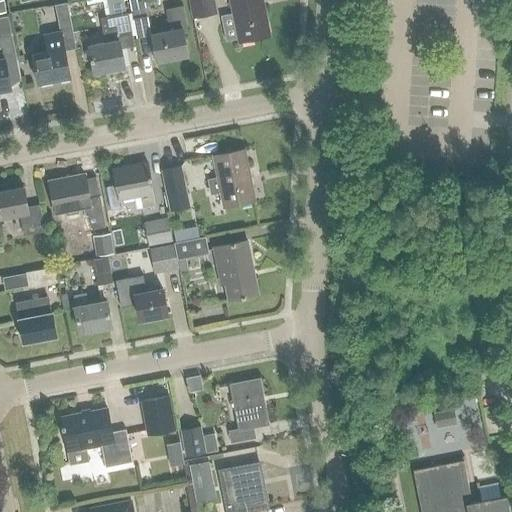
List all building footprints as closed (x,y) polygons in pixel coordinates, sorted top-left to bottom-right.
[(105,0),(109,17),(125,14),(122,0),(105,0)] [(140,0),(127,0),(131,18),(144,15),(140,0)] [(239,42),(270,36),(262,0),(189,0),(193,17),(217,12),(214,0),(231,0),(234,13),(221,16),(226,41),(239,39),(239,42)] [(170,31),(151,34),(156,61),(188,55),(183,29),(187,28),(183,6),(166,9),(170,31)] [(104,44),(89,47),(94,73),(124,67),(119,42),(132,40),(127,13),(125,14),(109,17),(100,19),(104,44)] [(70,18),(56,20),(59,32),(47,34),(51,51),(32,54),(38,84),(70,78),(65,51),(76,49),(70,18)] [(0,91),(11,90),(6,63),(17,61),(12,35),(0,37),(0,91)] [(216,178),(208,180),(211,195),(220,194),(222,207),(224,207),(254,201),(244,150),(214,155),(212,156),(216,178)] [(147,163),(113,169),(118,198),(140,194),(142,207),(153,205),(151,194),(153,193),(147,163)] [(181,168),(162,172),(170,213),(190,209),(181,168)] [(85,175),(50,181),(55,213),(84,208),(92,229),(105,227),(100,195),(99,196),(97,184),(96,177),(86,179),(85,175)] [(23,187),(0,191),(0,218),(19,214),(24,235),(45,231),(39,204),(27,206),(23,187)] [(168,220),(144,224),(148,244),(171,240),(168,220)] [(181,225),(172,227),(175,242),(184,241),(182,229),(181,225)] [(113,254),(110,233),(93,236),(96,257),(113,254)] [(175,242),(178,259),(186,257),(207,253),(204,237),(184,241),(175,242)] [(226,283),(230,299),(258,294),(247,241),(215,247),(222,284),(226,283)] [(174,245),(150,250),(155,273),(178,269),(174,245)] [(106,257),(92,259),(97,285),(111,282),(106,257)] [(186,257),(178,259),(181,272),(188,270),(186,257)] [(53,267),(25,272),(28,287),(56,281),(53,267)] [(132,278),(116,281),(121,308),(137,305),(139,321),(167,315),(163,289),(146,292),(143,276),(132,278)] [(75,308),(79,332),(112,326),(107,302),(88,305),(86,294),(75,296),(77,307),(75,308)] [(34,299),(34,300),(16,303),(24,343),(57,337),(52,312),(50,312),(47,297),(34,299)] [(241,429),(229,431),(231,444),(256,439),(254,427),(267,424),(259,379),(231,385),(234,400),(231,401),(232,408),(236,408),(241,429)] [(148,435),(175,429),(169,396),(141,402),(148,435)] [(108,407),(62,416),(69,451),(102,445),(106,466),(133,461),(126,429),(113,431),(108,407)] [(457,425),(454,409),(433,413),(436,429),(457,425)] [(206,454),(202,436),(201,427),(181,431),(186,458),(206,454)] [(214,486),(209,461),(189,465),(194,490),(196,503),(216,500),(214,486)] [(509,511),(506,496),(472,502),(463,461),(413,471),(421,511),(509,511)] [(231,468),(220,470),(227,511),(255,511),(255,509),(267,507),(259,463),(231,468)] [(89,511),(131,511),(129,501),(101,507),(89,509),(89,511)]
